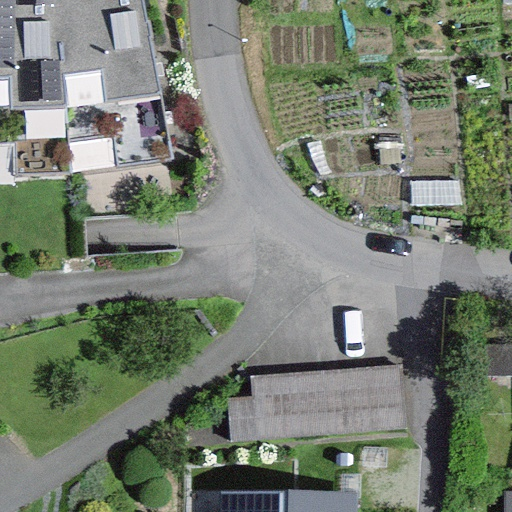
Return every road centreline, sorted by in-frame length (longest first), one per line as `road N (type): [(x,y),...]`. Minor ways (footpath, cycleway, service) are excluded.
road 1 (residential): [(0,297),(202,283),(291,267),(317,244)]
road 2 (residential): [(212,0),(227,118),(249,171),(277,211),(317,244)]
road 3 (residential): [(412,272),(425,511)]
